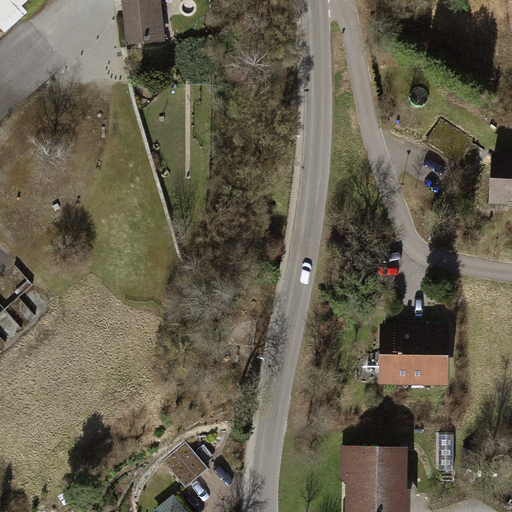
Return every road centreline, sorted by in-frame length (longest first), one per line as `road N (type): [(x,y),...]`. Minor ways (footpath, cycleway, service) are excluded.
road 1 (tertiary): [(318,0),(322,92),(305,277),(266,459),(266,511)]
road 2 (residential): [(340,0),(354,19),(395,167),(428,223),(473,262),(511,273)]
